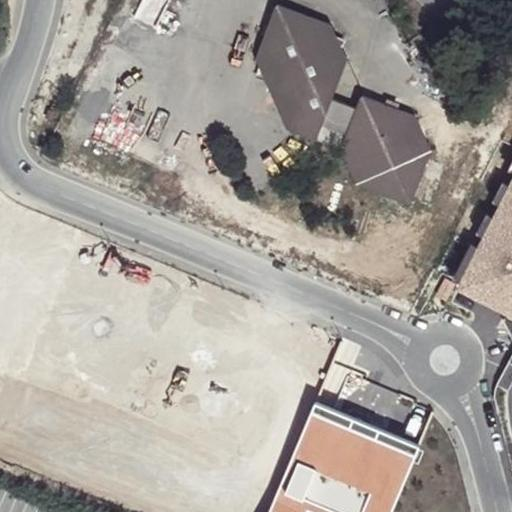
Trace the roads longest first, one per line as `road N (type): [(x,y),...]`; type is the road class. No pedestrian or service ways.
road 1 (residential): [(0,135),(36,186),(443,359),(464,397),(498,511)]
road 2 (unknown): [(311,511),(47,392)]
road 3 (residential): [(39,0),(0,134)]
